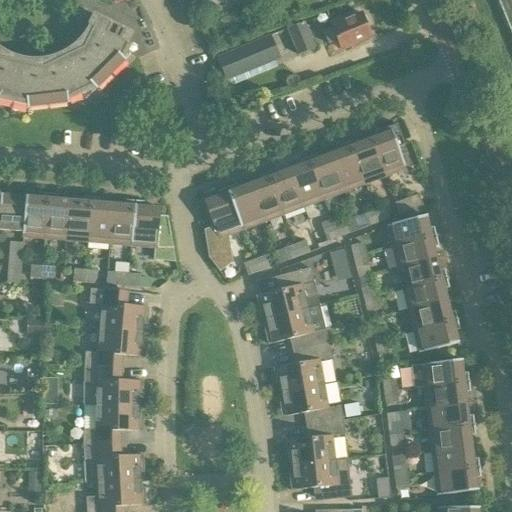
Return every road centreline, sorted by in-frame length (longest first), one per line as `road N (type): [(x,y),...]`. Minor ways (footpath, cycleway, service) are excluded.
road 1 (residential): [(408,87),(476,329),(504,368),(511,453)]
road 2 (residential): [(202,156),(408,87)]
road 3 (residential): [(172,484),(176,308),(206,284)]
road 4 (residential): [(264,480),(234,319),(206,284)]
road 5 (residential): [(0,155),(180,172)]
road 6 (residential): [(202,156),(194,105),(150,0)]
